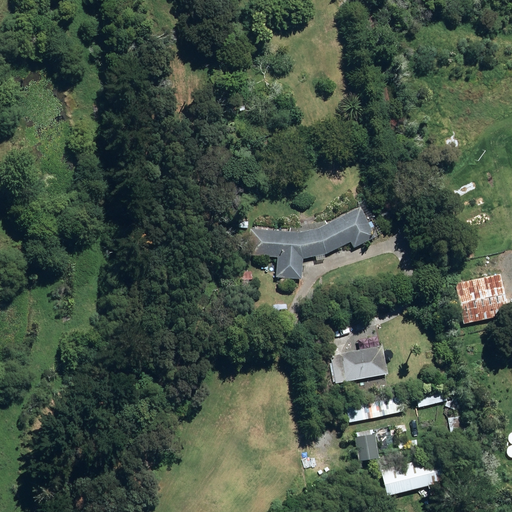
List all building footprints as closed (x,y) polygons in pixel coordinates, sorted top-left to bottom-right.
[(377,239),(361,206),(302,231),(248,228),(247,256),(276,257),(276,279),(303,280),(304,259),(316,257),(317,263),(327,262),(326,255),(351,243),(354,250),(377,239)] [(511,314),(501,273),(458,283),(467,324),(511,314)] [(335,352),(340,381),(387,374),(383,345),(335,352)] [(443,391),(416,399),(419,410),(446,402),(443,391)] [(400,397),(347,408),(350,422),(403,411),(400,397)] [(357,433),(357,436),(360,460),(380,457),(377,431),(357,433)] [(436,456),(381,471),(388,496),(427,485),(431,500),(447,496),(436,456)]
